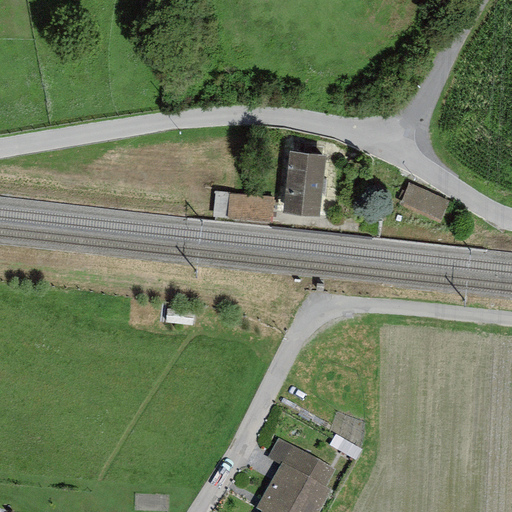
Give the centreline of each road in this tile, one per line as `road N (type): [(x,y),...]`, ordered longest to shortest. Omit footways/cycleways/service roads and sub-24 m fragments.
road 1 (unclassified): [(187,511),(311,305),(511,328)]
road 2 (unclassified): [(0,151),(238,115),(313,123),(382,149)]
road 3 (unclassified): [(382,149),(480,0)]
road 4 (unclassified): [(382,149),(511,221)]
